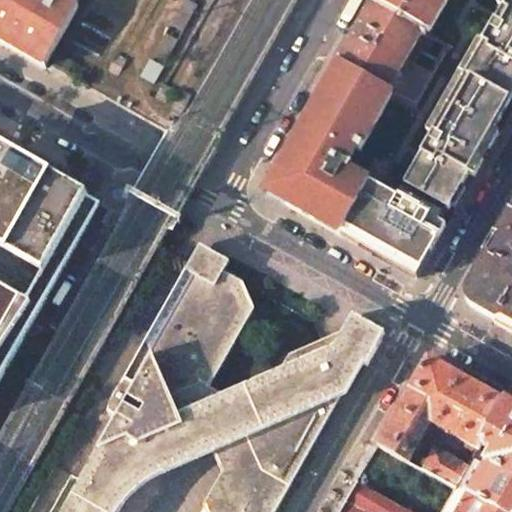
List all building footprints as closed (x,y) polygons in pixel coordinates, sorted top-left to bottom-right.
[(0,0),(0,42),(46,68),(79,8),(65,0),(0,0)] [(198,5),(188,0),(183,0),(141,77),(154,85),(198,5)] [(375,0),(373,4),(428,35),(448,0),(375,0)] [(511,0),(501,0),(498,5),(503,8),(484,42),(479,39),(427,131),(434,135),(405,186),(448,210),(469,173),(475,176),(491,147),(499,133),(494,130),(511,98),(511,0)] [(396,94),(418,106),(448,46),(428,35),(373,4),(340,62),(396,94)] [(340,62),(266,194),(342,236),(371,184),(351,172),(354,167),(348,163),(356,150),(362,153),(396,94),(340,62)] [(0,380),(100,203),(0,146),(0,380)] [(417,279),(446,226),(439,222),(422,213),(426,205),(408,195),(404,202),(371,184),(342,236),(417,279)] [(443,215),(426,205),(422,213),(439,222),(443,215)] [(511,216),(510,215),(471,284),(479,313),(498,323),(511,331),(511,216)] [(120,511),(134,487),(214,453),(223,476),(205,507),(206,511),(276,511),(293,484),(287,481),(265,432),(331,402),(342,398),(363,362),(368,364),(381,341),(378,330),(353,317),(344,332),(324,341),(289,356),(277,380),(230,398),(211,387),(255,310),(243,283),(225,273),(230,264),(200,248),(123,382),(112,399),(110,404),(109,408),(108,413),(107,417),(116,420),(62,511),(120,511)] [(428,359),(401,407),(427,421),(477,449),(481,443),(504,402),(479,387),(454,373),(428,359)] [(511,511),(511,406),(504,402),(481,443),(491,450),(484,463),(487,465),(469,497),(498,511),(511,511)] [(401,407),(378,447),(404,461),(427,421),(401,407)] [(357,484),(406,511),(442,511),(455,489),(422,471),(404,461),(378,447),(367,465),(357,484)] [(434,449),(422,471),(455,489),(467,467),(434,449)] [(406,511),(357,484),(341,511),(340,511),(406,511)] [(498,511),(469,497),(460,511),(498,511)]
